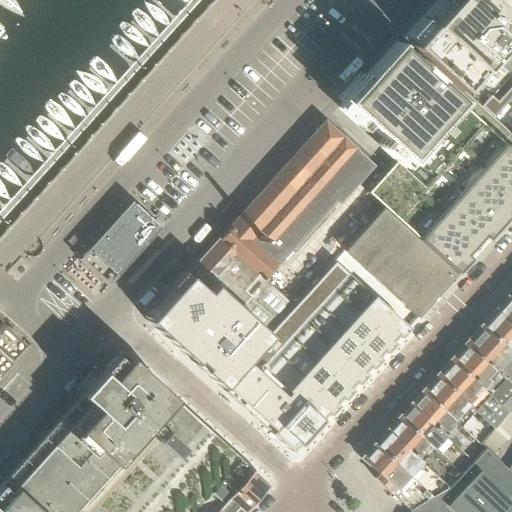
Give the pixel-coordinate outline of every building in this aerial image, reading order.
[(511,0),(434,0),(401,38),(409,46),(498,126),(511,138),(511,0)] [(395,45),(344,102),(402,154),(410,162),(461,105),(434,80),(433,79),(431,82),(416,68),(418,66),(417,65),(396,46),(395,45)] [(462,191),(483,168),(505,144),(461,105),(410,162),(402,154),(394,162),(367,193),(382,207),(419,240),(441,215),(462,191)] [(219,239),(262,279),(330,205),(334,201),(337,204),(371,166),(324,123),(219,239)] [(511,150),(505,144),(483,168),(511,193),(511,150)] [(511,193),(483,168),(462,191),(501,226),(511,212),(511,193)] [(501,226),(462,191),(441,215),(479,249),(487,240),(501,226)] [(93,255),(83,265),(107,287),(160,228),(137,206),(131,201),(87,249),(93,255)] [(408,327),(456,275),(419,241),(382,207),(334,261),(408,327)] [(479,249),(441,215),(419,240),(456,274),(458,273),(470,260),(470,259),(479,249)] [(290,304),(262,279),(219,239),(193,268),(241,311),(268,334),(290,304)] [(148,319),(146,321),(148,323),(155,329),(294,455),(408,328),(334,261),(268,334),(267,335),(212,285),(207,291),(188,274),(153,313),(148,319)] [(511,301),(506,297),(494,310),(511,326),(511,301)] [(511,326),(494,310),(481,325),(511,352),(511,326)] [(511,352),(481,325),(462,345),(511,386),(511,352)] [(449,360),(509,412),(511,408),(511,386),(462,345),(449,360)] [(0,378),(12,365),(14,363),(12,362),(0,350),(0,378)] [(242,511),(267,485),(128,359),(119,351),(0,482),(0,511),(242,511)] [(449,360),(434,376),(475,412),(494,429),(509,412),(449,360)] [(434,376),(420,392),(454,423),(460,428),(462,427),(475,412),(434,376)] [(420,392),(409,405),(443,435),(454,423),(420,392)] [(409,405),(398,417),(432,448),(443,435),(409,405)] [(494,429),(480,444),(485,448),(492,454),(505,439),(506,440),(511,433),(511,408),(509,412),(494,429)] [(398,417),(386,430),(420,461),(431,448),(432,448),(398,417)] [(464,429),(452,443),(473,462),(485,448),(480,444),(464,429)] [(386,430),(373,444),(408,475),(407,475),(423,490),(432,497),(445,490),(447,487),(419,462),(420,461),(386,430)] [(365,455),(364,458),(364,461),(366,463),(378,474),(374,478),(390,493),(406,508),(409,511),(432,497),(423,490),(407,475),(408,475),(373,444),(374,446),(365,455)] [(432,497),(409,511),(511,511),(511,473),(492,454),(485,448),(473,462),(462,474),(448,489),(447,488),(445,490),(432,497)]
